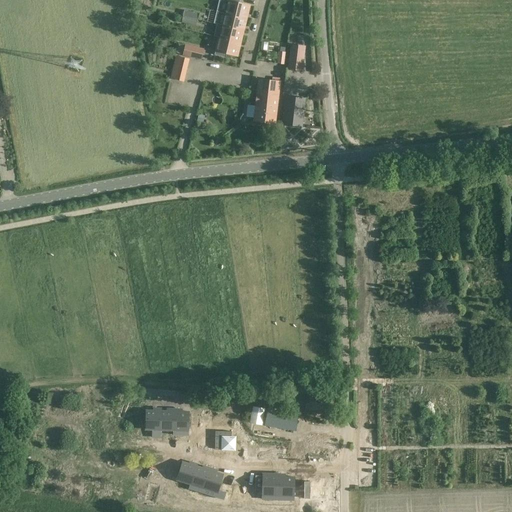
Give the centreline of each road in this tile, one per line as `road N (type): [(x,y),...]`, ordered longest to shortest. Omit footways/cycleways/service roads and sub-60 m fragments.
road 1 (tertiary): [(0,206),(176,174),(335,159)]
road 2 (tertiary): [(335,159),(511,135)]
road 3 (unclassified): [(335,159),(321,0)]
